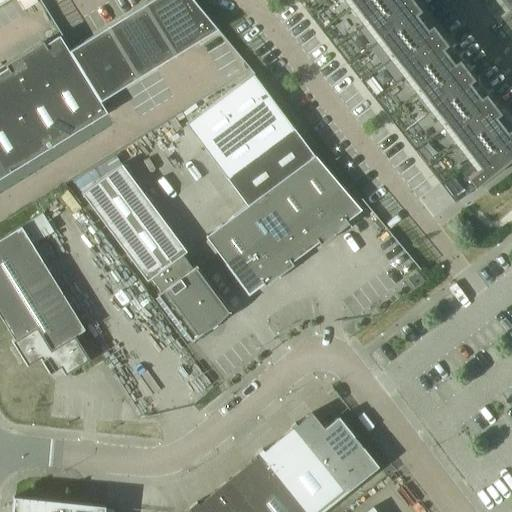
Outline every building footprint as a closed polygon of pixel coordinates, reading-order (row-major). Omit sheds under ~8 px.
[(69,50),(100,101),(138,77),(176,54),(218,29),(193,0),(149,0),(144,3),(107,26),(69,50)] [(297,0),(298,1),(454,201),(474,186),(466,176),(479,166),(350,0),(297,0)] [(466,176),(474,186),(511,156),(511,128),(510,127),(506,130),(494,116),(499,112),(484,92),(479,96),(468,82),(473,78),(458,58),(453,62),(442,47),(446,44),(431,24),(426,28),(415,13),(420,9),(412,0),(350,0),(479,166),(466,176)] [(0,178),(106,113),(58,36),(0,71),(0,178)] [(185,124),(246,205),(313,155),(252,74),(185,124)] [(247,294),(347,220),(360,210),(317,152),(313,155),(246,205),(204,237),(247,294)] [(181,255),(186,252),(120,164),(81,194),(146,281),(150,278),(160,292),(156,295),(190,341),(206,329),(204,326),(227,309),(218,296),(219,296),(195,265),(191,268),(181,255)] [(84,330),(31,245),(48,234),(49,234),(53,232),(42,213),(0,239),(0,318),(14,340),(11,341),(26,366),(39,358),(49,374),(59,367),(64,375),(88,360),(74,336),(84,330)] [(423,281),(416,271),(406,279),(413,288),(423,281)] [(320,511),(344,494),(377,467),(337,417),(323,428),(310,413),(296,425),(294,423),(290,426),(289,426),(291,428),(263,451),(261,449),(253,455),(255,457),(197,504),(196,502),(188,508),(189,510),(187,511),(320,511)] [(102,511),(103,506),(81,504),(14,497),(12,497),(10,511),(102,511)]
